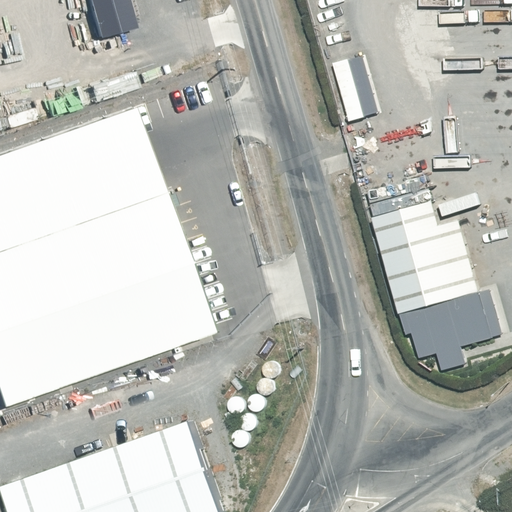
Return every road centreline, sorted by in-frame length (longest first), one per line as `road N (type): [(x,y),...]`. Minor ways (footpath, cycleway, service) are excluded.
road 1 (unknown): [(354,0),(346,16),(437,332),(470,349),(511,333)]
road 2 (unclassified): [(344,326),(255,0)]
road 3 (unclassified): [(344,326),(397,396),(454,425),(493,433)]
road 4 (unclassified): [(335,464),(350,372),(344,326)]
